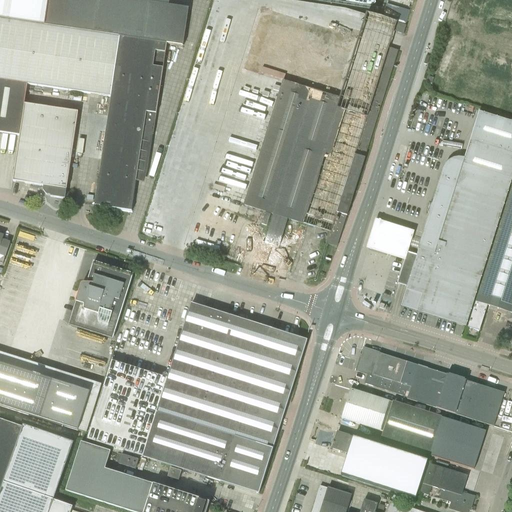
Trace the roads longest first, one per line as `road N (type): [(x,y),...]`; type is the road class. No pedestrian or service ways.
road 1 (unclassified): [(333,312),(0,210)]
road 2 (tertiary): [(333,312),(432,0)]
road 3 (tertiary): [(273,511),(333,312)]
road 4 (tertiary): [(511,368),(333,312)]
